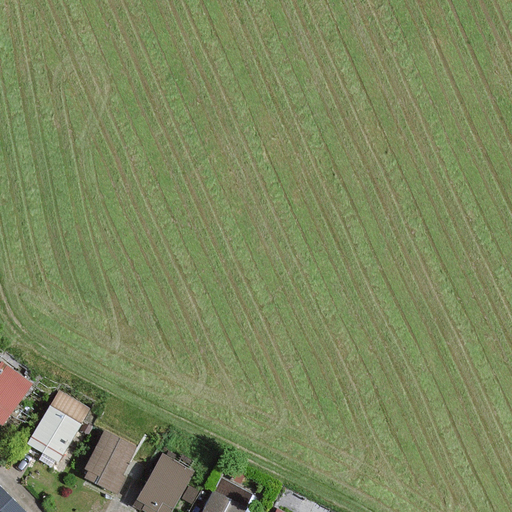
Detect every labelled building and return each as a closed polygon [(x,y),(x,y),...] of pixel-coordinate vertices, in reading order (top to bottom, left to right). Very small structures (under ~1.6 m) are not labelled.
[(31,384),(1,363),(0,365),(0,425),(0,426),(31,384)] [(88,411),(59,394),(28,444),(57,461),(88,411)] [(133,448),(103,433),(81,476),(114,493),(122,479),(117,477),(133,448)] [(174,461),(162,455),(137,501),(146,505),(143,510),(147,511),(167,511),(189,472),(173,464),(174,461)] [(217,487),(242,499),(247,487),(222,475),(217,487)] [(0,511),(20,511),(0,492),(0,511)] [(241,511),(243,510),(213,493),(202,511),(241,511)]
